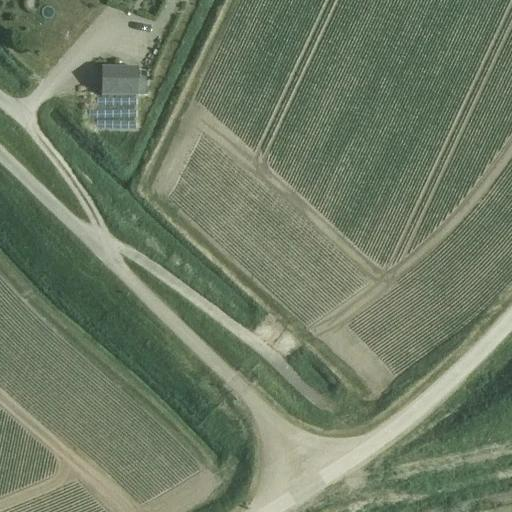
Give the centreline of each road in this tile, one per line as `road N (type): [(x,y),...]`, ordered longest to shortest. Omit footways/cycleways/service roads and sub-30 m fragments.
road 1 (unclassified): [(320,481),(249,397),(0,157)]
road 2 (track): [(98,247),(115,247),(201,302),(325,408)]
road 3 (unclassified): [(320,481),(436,394),(511,318)]
road 4 (track): [(98,247),(82,197),(22,116)]
